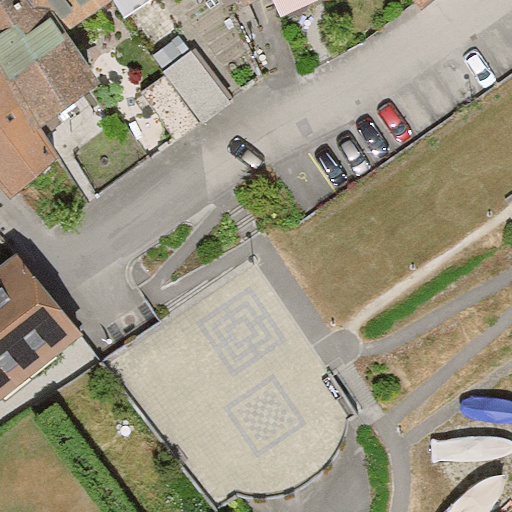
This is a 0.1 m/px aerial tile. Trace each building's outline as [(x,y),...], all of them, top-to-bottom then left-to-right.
[(63,29),(39,0),(0,0),(0,61),(41,118),(96,79),(63,29)] [(39,0),(63,29),(103,0),(39,0)] [(230,101),(194,53),(166,73),(202,122),(230,101)] [(0,151),(24,182),(64,151),(41,118),(0,61),(0,151)] [(202,122),(166,73),(142,91),(178,140),(202,122)] [(0,395),(80,333),(15,252),(0,264),(0,395)]
